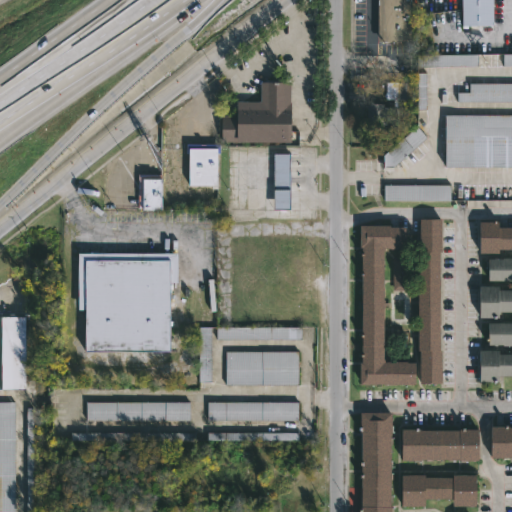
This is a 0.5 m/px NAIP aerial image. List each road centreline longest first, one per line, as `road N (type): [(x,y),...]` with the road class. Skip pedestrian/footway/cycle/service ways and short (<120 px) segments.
road 1 (tertiary): [(333,0),(335,511)]
road 2 (secondary): [(0,225),(280,0)]
road 3 (motorway): [(0,136),(187,0)]
road 4 (motorway): [(113,0),(0,81)]
